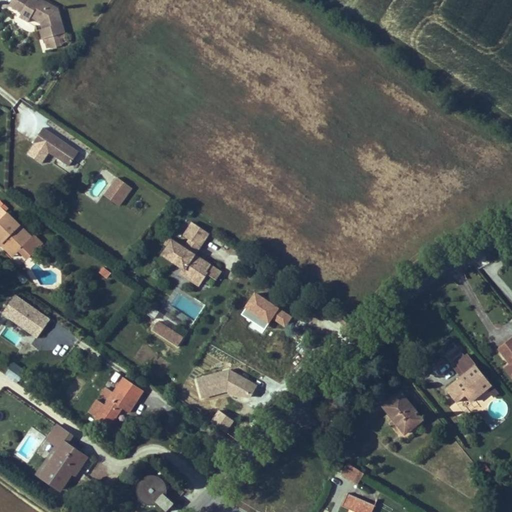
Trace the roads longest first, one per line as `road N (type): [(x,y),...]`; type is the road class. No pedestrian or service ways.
road 1 (secondary): [(205,498),(419,285),(511,224)]
road 2 (track): [(314,0),(511,135)]
